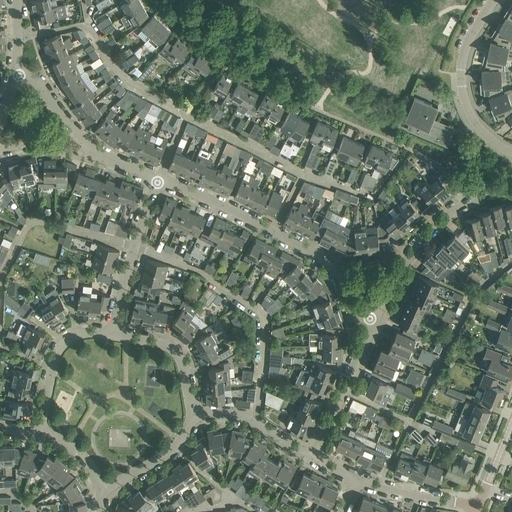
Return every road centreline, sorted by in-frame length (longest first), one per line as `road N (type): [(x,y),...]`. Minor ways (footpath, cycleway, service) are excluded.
road 1 (residential): [(374,320),(360,314),(340,278),(313,253),(158,179)]
road 2 (residential): [(374,320),(402,265),(443,219),(488,193),(511,190)]
road 3 (residential): [(158,179),(93,149),(35,81),(13,74)]
road 4 (residential): [(511,151),(481,131),(461,89),(465,53),(493,0)]
road 5 (residential): [(111,335),(158,179)]
road 6 (residential): [(314,457),(374,320)]
road 7 (residential): [(111,335),(74,336),(58,351),(38,433)]
road 8 (residential): [(314,457),(237,414),(190,413)]
road 9 (residential): [(190,413),(176,352),(111,335)]
road 10 (residential): [(477,508),(357,479)]
road 11 (residential): [(190,413),(172,450),(102,490)]
